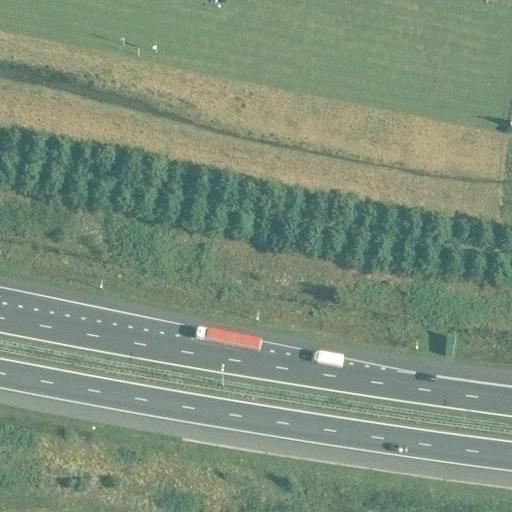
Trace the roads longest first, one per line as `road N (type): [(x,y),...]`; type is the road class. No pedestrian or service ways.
road 1 (motorway): [(511,401),(236,364),(0,318)]
road 2 (motorway): [(0,373),(511,455)]
